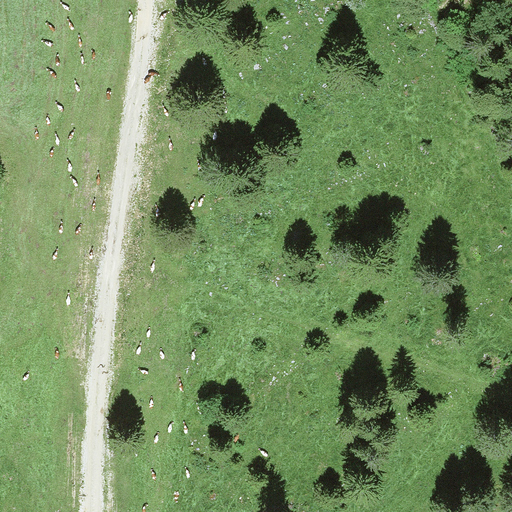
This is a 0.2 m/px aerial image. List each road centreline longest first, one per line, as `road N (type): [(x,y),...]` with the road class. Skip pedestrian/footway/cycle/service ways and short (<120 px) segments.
road 1 (track): [(145,0),(93,404)]
road 2 (track): [(0,137),(93,404),(90,511)]
